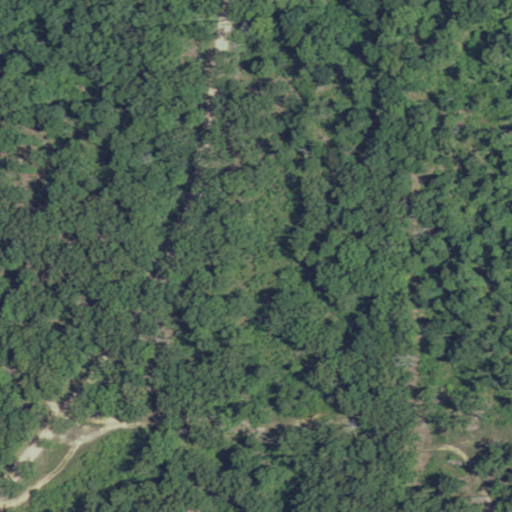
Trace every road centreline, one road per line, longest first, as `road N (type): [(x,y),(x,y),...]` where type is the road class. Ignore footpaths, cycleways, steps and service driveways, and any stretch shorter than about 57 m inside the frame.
road 1 (residential): [(0,492),(135,322),(182,245),(207,169),(229,0)]
road 2 (residential): [(53,426),(273,427),(324,412)]
